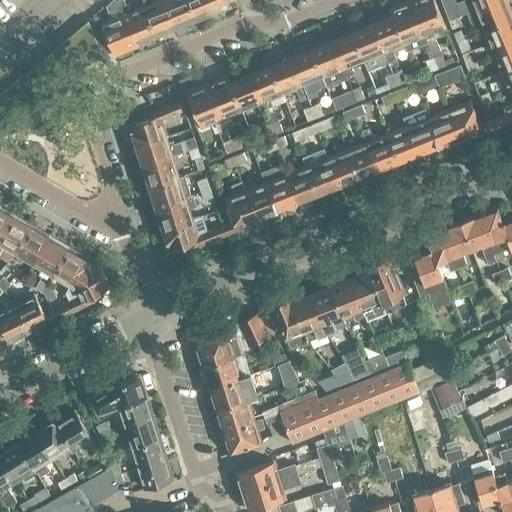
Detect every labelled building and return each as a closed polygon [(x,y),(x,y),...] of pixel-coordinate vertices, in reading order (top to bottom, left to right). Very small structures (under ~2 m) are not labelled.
[(102,23),(104,29),(113,50),(115,54),(138,45),(131,29),(127,30),(114,0),(113,0),(105,7),(110,19),(102,23)] [(156,34),(144,5),(131,11),(128,4),(127,5),(124,0),(114,0),(127,30),(131,29),(138,45),(144,43),(143,39),(156,34)] [(144,5),(156,34),(173,27),(168,13),(172,12),(166,0),(153,0),(154,1),(144,5)] [(173,27),(195,18),(187,0),(166,0),(172,12),(168,13),(173,27)] [(187,0),(195,18),(217,8),(213,0),(187,0)] [(213,0),(217,8),(237,0),(213,0)] [(442,52),(437,41),(433,30),(445,25),(434,0),(413,0),(411,1),(414,8),(416,7),(419,14),(415,16),(418,25),(420,24),(429,44),(434,56),(441,53),(442,52)] [(454,0),(441,0),(449,20),(460,15),(469,12),(491,3),(492,5),(502,0),(463,0),(457,2),(456,3),(454,0)] [(491,3),(469,12),(474,25),(481,22),(483,28),(511,15),(511,13),(506,0),(502,0),(492,5),(491,3)] [(390,9),(391,11),(403,42),(404,42),(408,52),(429,44),(420,24),(418,25),(415,16),(419,14),(416,7),(414,8),(411,1),(390,9)] [(403,42),(391,11),(380,15),(381,18),(375,21),(378,30),(373,33),(376,41),(379,39),(389,62),(396,59),(394,53),(405,48),(403,42)] [(460,15),(449,20),(453,30),(464,25),(460,15)] [(507,41),(511,38),(511,15),(483,28),(489,43),(479,47),(471,50),(462,54),(466,62),(483,55),(493,51),(508,45),(507,41)] [(88,19),(76,30),(89,62),(103,56),(102,54),(94,33),(88,19)] [(378,30),(375,21),(363,26),(362,22),(350,27),(363,58),(368,71),(389,62),(379,39),(376,41),(373,33),(378,30)] [(342,34),(332,38),(336,47),(332,49),(335,57),(338,56),(346,76),(353,73),(350,64),(363,58),(350,27),(340,31),(342,34)] [(454,31),(457,40),(465,37),(462,28),(454,31)] [(102,54),(113,50),(104,29),(94,33),(102,54)] [(89,62),(76,30),(64,40),(75,67),(89,62)] [(465,37),(457,40),(462,54),(471,50),(465,37)] [(321,39),(310,43),(323,74),(339,68),(342,77),(346,76),(338,56),(335,57),(332,49),(336,47),(332,38),(323,42),(321,39)] [(501,70),(511,65),(511,38),(507,41),(508,45),(493,51),(501,70)] [(64,40),(53,50),(61,73),(75,67),(64,40)] [(301,51),(291,55),(295,64),(292,66),(295,74),(297,73),(308,98),(316,95),(310,80),(323,74),(310,43),(299,48),(301,51)] [(53,50),(41,61),(48,79),(61,73),(53,50)] [(441,53),(434,56),(439,68),(446,65),(441,53)] [(295,64),(291,55),(283,59),(281,55),(270,60),(283,91),(294,86),(301,101),(308,98),(297,73),(295,74),(292,66),(295,64)] [(430,72),(439,68),(434,56),(425,59),(430,72)] [(480,68),(476,58),(466,62),(469,72),(480,68)] [(260,68),(253,71),(257,80),(253,82),(256,90),(259,89),(267,108),(287,100),(283,91),(270,60),(259,65),(260,68)] [(48,79),(41,61),(26,74),(31,86),(48,79)] [(458,64),(434,74),(439,87),(464,77),(458,64)] [(511,65),(501,70),(511,92),(511,91),(511,65)] [(257,80),(253,71),(242,76),(241,72),(231,76),(239,98),(243,108),(258,102),(261,111),(267,108),(259,89),(256,90),(253,82),(257,80)] [(402,71),(394,74),(399,85),(406,82),(402,71)] [(377,93),(399,85),(394,74),(385,77),(387,80),(374,85),(375,87),(376,92),(377,93)] [(434,74),(424,77),(428,87),(435,84),(437,88),(439,87),(434,74)] [(230,75),(208,83),(210,89),(208,90),(211,98),(216,96),(219,105),(217,105),(225,124),(230,122),(227,115),(243,108),(239,98),(231,76),(230,75)] [(426,92),(428,87),(425,79),(415,83),(420,95),(426,92)] [(222,125),(225,124),(217,105),(219,105),(216,96),(211,98),(208,90),(210,89),(208,83),(187,92),(201,125),(219,117),(222,125)] [(351,88),(356,101),(364,97),(359,85),(351,88)] [(407,87),(394,92),(398,102),(407,98),(409,93),(407,87)] [(331,96),(333,99),(336,109),(356,101),(351,88),(331,96)] [(488,91),(479,94),(482,104),(491,100),(488,91)] [(511,91),(511,92),(503,95),(509,111),(490,119),(493,127),(511,119),(511,91)] [(398,102),(394,92),(381,97),(385,107),(398,102)] [(455,125),(461,139),(486,130),(483,121),(481,122),(472,98),(445,109),(452,127),(455,125)] [(336,109),(333,99),(319,105),(318,102),(312,105),(316,117),(336,109)] [(136,145),(169,134),(165,123),(171,121),(169,115),(185,108),(182,100),(154,111),(155,115),(130,123),(136,145)] [(307,121),(316,117),(312,105),(302,108),(307,121)] [(362,105),(353,108),(356,118),(366,114),(362,105)] [(356,118),(353,108),(343,112),(346,122),(356,118)] [(445,109),(426,116),(438,144),(439,148),(461,139),(455,125),(452,127),(445,109)] [(266,114),(270,123),(274,134),(282,131),(278,120),(274,111),(266,114)] [(334,115),(316,123),(319,132),(338,124),(334,115)] [(404,118),(407,124),(412,138),(416,137),(421,151),(438,144),(426,116),(418,119),(417,117),(412,115),(404,118)] [(274,134),(270,123),(262,127),(266,138),(274,134)] [(319,132),(316,123),(291,133),(295,142),(319,132)] [(412,138),(407,124),(388,132),(399,159),(421,151),(416,137),(412,138)] [(362,131),(365,141),(371,156),(376,154),(381,167),(399,159),(388,132),(373,138),(369,128),(362,131)] [(136,145),(144,168),(158,163),(156,159),(175,153),(184,150),(181,142),(172,144),(169,134),(136,145)] [(235,150),(239,148),(242,147),(237,134),(230,137),(235,150)] [(188,148),(199,145),(196,135),(185,138),(188,148)] [(284,136),(274,139),(278,149),(287,145),(284,136)] [(235,150),(230,137),(223,140),(227,153),(235,150)] [(278,149),(274,139),(265,143),(268,153),(278,149)] [(371,156),(365,141),(347,148),(358,176),(381,167),(376,154),(371,156)] [(199,145),(188,148),(192,158),(202,156),(199,145)] [(358,176),(347,148),(329,155),(335,170),(331,172),(336,185),(358,176)] [(244,151),(233,155),(236,164),(247,160),(244,151)] [(150,186),(182,176),(175,153),(156,159),(158,163),(144,168),(150,186)] [(236,164),(233,155),(224,158),(227,168),(236,164)] [(329,155),(306,164),(317,192),(336,185),(331,172),(335,170),(329,155)] [(306,164),(287,172),(294,187),(289,189),(294,201),(317,192),(306,164)] [(294,187),(287,172),(267,180),(278,207),(294,201),(289,189),(294,187)] [(196,179),(201,190),(211,187),(206,175),(196,179)] [(150,186),(157,210),(171,206),(170,201),(188,195),(182,176),(150,186)] [(224,197),(237,229),(256,222),(250,208),(254,206),(246,188),(245,189),(242,180),(231,184),(234,193),(224,197)] [(267,180),(246,188),(254,206),(250,208),(256,222),(280,212),(278,207),(267,180)] [(201,190),(205,200),(215,196),(211,187),(201,190)] [(157,210),(163,228),(196,218),(193,208),(198,206),(194,193),(188,195),(170,201),(171,206),(157,210)] [(220,209),(217,202),(210,204),(212,212),(220,209)] [(1,209),(0,205),(0,204),(0,235),(5,227),(1,225),(8,213),(1,209)] [(497,207),(479,214),(494,255),(511,249),(511,248),(511,247),(503,221),(497,207)] [(0,257),(8,262),(14,254),(31,223),(24,219),(21,220),(8,213),(1,225),(5,227),(0,235),(0,257)] [(479,214),(461,220),(472,251),(484,247),(489,263),(496,260),(494,255),(479,214)] [(163,228),(164,231),(169,247),(168,247),(169,250),(173,249),(172,248),(194,241),(196,245),(233,230),(229,218),(207,227),(204,218),(197,221),(196,218),(163,228)] [(511,219),(505,222),(504,220),(503,221),(511,247),(511,248),(511,249),(511,252),(511,219)] [(461,220),(444,227),(458,268),(467,264),(463,254),(472,251),(461,220)] [(14,254),(34,266),(43,250),(40,248),(47,236),(39,231),(38,228),(31,223),(14,254)] [(425,234),(430,247),(437,265),(438,265),(448,261),(452,270),(458,268),(444,227),(425,234)] [(34,266),(52,276),(69,246),(61,242),(59,243),(47,236),(40,248),(43,250),(34,266)] [(52,276),(69,286),(78,270),(81,272),(88,260),(77,253),(76,250),(69,246),(52,276)] [(407,262),(420,295),(428,292),(434,310),(452,302),(438,265),(437,265),(430,247),(428,248),(429,250),(414,256),(415,259),(407,262)] [(386,310),(405,303),(402,294),(403,294),(388,256),(368,264),(369,269),(385,310),(386,310)] [(50,310),(55,319),(90,301),(89,298),(111,287),(97,258),(90,261),(88,260),(81,272),(78,270),(69,286),(75,289),(78,296),(63,304),(50,310)] [(459,270),(464,284),(471,302),(473,301),(481,298),(468,266),(459,270)] [(504,279),(511,275),(511,273),(509,266),(501,269),(504,279)] [(353,275),(358,287),(353,289),(358,302),(360,301),(364,312),(366,317),(385,310),(369,269),(353,275)] [(492,272),(496,282),(504,279),(501,269),(492,272)] [(358,287),(353,275),(331,284),(343,316),(355,312),(356,315),(364,312),(360,301),(358,302),(353,289),(358,287)] [(3,276),(0,279),(0,283),(5,288),(6,289),(10,285),(3,276)] [(35,287),(42,291),(46,285),(39,281),(35,287)] [(343,316),(331,284),(313,291),(318,306),(316,307),(326,333),(337,329),(333,320),(343,316)] [(471,302),(464,284),(456,287),(471,328),(482,324),(473,301),(471,302)] [(46,285),(42,291),(50,295),(51,297),(55,295),(52,288),(46,285)] [(50,295),(42,291),(47,303),(56,298),(55,295),(51,297),(50,295)] [(318,306),(313,291),(292,299),(308,340),(326,333),(316,307),(318,306)] [(12,300),(15,306),(21,319),(25,317),(31,331),(55,319),(50,310),(46,312),(42,304),(38,295),(25,301),(23,295),(12,300)] [(282,326),(290,347),(308,340),(292,299),(290,295),(270,303),(280,327),(282,326)] [(0,312),(0,321),(10,341),(31,331),(25,317),(21,319),(15,306),(0,312)] [(271,344),(257,312),(239,320),(254,352),(271,344)] [(224,327),(195,341),(203,366),(233,356),(242,353),(239,345),(232,324),(225,328),(224,327)] [(441,332),(432,337),(438,348),(446,344),(441,332)] [(499,346),(509,341),(505,334),(495,339),(499,346)] [(511,349),(511,347),(509,341),(499,346),(503,354),(511,349)] [(396,365),(407,361),(402,349),(385,355),(388,364),(395,362),(396,365)] [(276,365),(291,361),(290,358),(286,359),(283,351),(271,356),(274,365),(276,364),(276,365)] [(354,378),(371,371),(362,352),(345,360),(351,368),(354,378)] [(373,360),(377,368),(388,364),(385,355),(373,360)] [(430,386),(452,377),(441,355),(410,368),(419,391),(430,386)] [(233,356),(203,366),(210,388),(223,384),(221,380),(231,377),(231,379),(240,377),(233,356)] [(340,383),(354,378),(351,368),(345,360),(330,368),(336,373),(340,383)] [(419,391),(410,368),(407,361),(396,365),(317,396),(314,389),(276,404),(281,417),(291,442),(316,432),(324,429),(345,421),(347,420),(361,414),(403,398),(419,391)] [(305,382),(291,361),(290,362),(280,364),(288,387),(305,382)] [(336,373),(330,368),(329,368),(332,374),(317,379),(325,389),(340,383),(336,373)] [(96,411),(119,404),(147,396),(141,377),(141,376),(140,373),(137,374),(137,375),(110,383),(110,385),(85,400),(89,406),(92,405),(96,411)] [(223,384),(210,388),(217,410),(247,400),(240,377),(231,379),(231,377),(221,380),(223,384)] [(439,406),(462,397),(452,377),(430,386),(438,405),(439,406)] [(140,418),(153,414),(147,396),(119,404),(125,425),(140,420),(140,418)] [(467,406),(470,413),(486,404),(482,398),(467,406)] [(247,400),(217,410),(224,432),(236,428),(235,425),(244,422),(244,423),(254,420),(247,400)] [(281,417),(276,404),(268,407),(273,420),(281,417)] [(273,420),(268,407),(261,410),(266,423),(273,420)] [(94,438),(93,437),(76,410),(57,421),(73,446),(71,447),(73,450),(74,450),(84,444),(94,438)] [(125,425),(132,446),(160,437),(153,414),(140,418),(140,420),(125,425)] [(367,432),(361,414),(347,420),(352,437),(367,432)] [(106,430),(112,429),(107,416),(95,424),(101,433),(106,430)] [(236,428),(224,432),(231,452),(261,442),(257,429),(264,426),(261,417),(254,420),(244,423),(244,422),(235,425),(236,428)] [(56,419),(38,430),(45,441),(42,443),(51,458),(71,447),(73,446),(57,421),(56,419)] [(351,441),(345,421),(324,429),(334,458),(344,455),(341,444),(351,441)] [(101,433),(107,443),(116,439),(112,429),(106,430),(101,433)] [(335,461),(334,458),(324,429),(316,432),(319,437),(314,439),(320,455),(310,459),(312,468),(323,465),(335,461)] [(46,461),(51,458),(42,443),(45,441),(38,430),(18,442),(34,469),(40,477),(51,470),(46,461)] [(489,442),(490,442),(501,438),(498,430),(487,435),(489,442)] [(132,446),(139,468),(154,464),(153,462),(167,458),(160,437),(132,446)] [(34,469),(18,442),(0,453),(7,465),(4,466),(14,481),(34,469)] [(461,446),(453,449),(457,460),(465,457),(461,446)] [(381,472),(383,471),(392,468),(385,447),(375,450),(381,472)] [(503,461),(510,458),(507,448),(499,450),(503,461)] [(457,460),(453,449),(445,452),(449,462),(457,460)] [(7,465),(0,453),(0,489),(8,485),(14,481),(4,466),(7,465)] [(145,487),(174,479),(167,458),(153,462),(154,464),(139,468),(142,477),(145,487)] [(237,472),(243,491),(299,473),(295,461),(276,467),(274,461),(237,472)] [(342,485),(342,484),(335,461),(323,465),(330,488),(342,485)] [(492,502),(498,500),(501,499),(495,482),(489,462),(472,467),(474,473),(465,475),(473,500),(481,497),(483,504),(492,502)] [(129,511),(129,510),(122,510),(113,511),(96,511),(93,503),(118,490),(116,484),(112,474),(110,466),(90,478),(81,483),(29,511),(129,511)] [(400,466),(392,468),(395,479),(403,477),(400,466)] [(76,473),(81,483),(90,478),(84,468),(76,473)] [(392,468),(383,471),(387,482),(395,479),(392,468)] [(64,477),(68,485),(77,479),(73,472),(64,477)] [(299,473),(243,491),(248,509),(286,498),(283,488),(301,482),(299,473)] [(61,489),(68,485),(64,477),(57,481),(61,489)] [(502,502),(504,511),(511,511),(511,477),(495,482),(501,499),(498,500),(499,503),(502,502)] [(458,479),(432,487),(439,511),(459,511),(460,511),(457,505),(465,502),(459,482),(458,479)] [(344,483),(342,484),(342,485),(330,488),(311,493),(315,507),(335,502),(334,499),(338,498),(347,495),(344,483)] [(46,487),(26,499),(30,507),(51,495),(46,487)] [(439,511),(432,487),(410,494),(411,497),(405,499),(408,511),(439,511)] [(30,507),(26,499),(20,503),(24,510),(30,507)] [(294,500),(286,502),(289,511),(296,511),(298,511),(294,500)] [(401,511),(398,501),(389,505),(388,502),(369,508),(369,511),(401,511)] [(289,511),(286,502),(267,508),(268,511),(289,511)]
